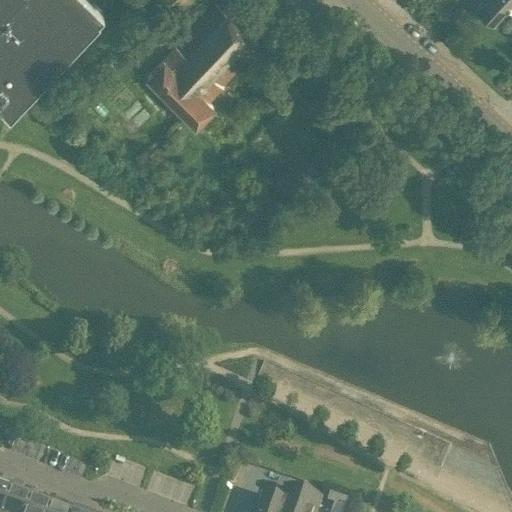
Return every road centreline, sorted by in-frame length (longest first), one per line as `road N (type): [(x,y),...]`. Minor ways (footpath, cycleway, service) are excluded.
road 1 (tertiary): [(511,146),(354,0)]
road 2 (residential): [(175,511),(109,485),(78,489),(0,459)]
